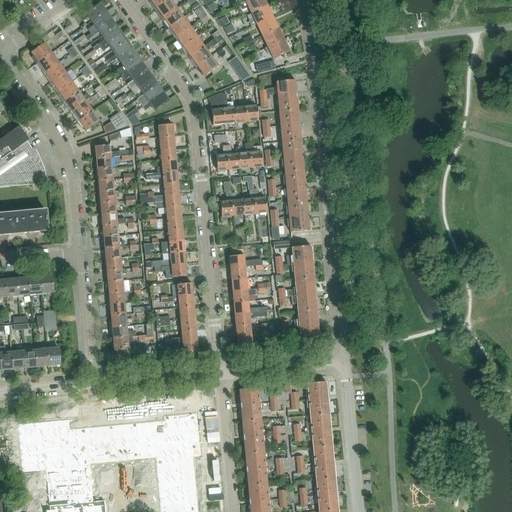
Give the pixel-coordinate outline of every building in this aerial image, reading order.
[(149,3),(154,9),(167,0),(149,0),(151,1),(149,3)] [(160,14),(163,18),(176,8),(170,0),(167,0),(154,9),(158,16),(160,14)] [(248,7),(251,13),(267,5),(264,0),(247,0),(239,4),(242,11),(248,7)] [(208,14),(209,14),(217,10),(214,3),(205,8),(204,8),(208,14)] [(89,17),(92,21),(101,15),(100,14),(102,12),(104,14),(106,13),(100,4),(87,14),(86,13),(79,18),(82,22),(89,17)] [(256,24),(272,17),(267,5),(251,13),(254,19),(248,22),(251,27),(256,24)] [(200,7),(194,12),(200,20),(207,16),(200,7)] [(163,22),(168,29),(183,18),(176,8),(163,18),(164,21),(163,22)] [(101,15),(92,21),(94,25),(88,29),(90,33),(111,19),(106,13),(104,14),(102,12),(100,14),(101,15)] [(209,20),(207,16),(200,20),(203,24),(209,20)] [(216,21),(219,28),(229,24),(226,17),(216,21)] [(272,17),(256,24),(262,36),(278,28),(272,17)] [(174,34),(176,37),(190,27),(183,18),(168,29),(172,35),(174,34)] [(114,29),(117,27),(111,19),(90,33),(93,37),(100,32),(102,36),(111,29),(111,28),(113,27),(114,29)] [(232,24),(223,28),(226,35),(235,31),(232,24)] [(100,48),(121,34),(117,27),(114,29),(113,27),(111,28),(111,29),(102,36),(105,40),(98,45),(100,48)] [(176,41),(182,48),(197,37),(190,27),(176,37),(178,40),(176,41)] [(278,28),(262,36),(268,47),(283,39),(278,28)] [(65,35),(62,31),(55,36),(58,40),(65,35)] [(211,36),(214,39),(220,35),(217,31),(211,36)] [(124,43),(127,42),(121,34),(100,48),(103,51),(109,46),(113,50),(122,44),(121,43),(123,41),(124,43)] [(220,35),(214,39),(217,44),(223,39),(220,35)] [(245,44),(252,40),(250,36),(243,39),(245,44)] [(188,53),(190,56),(204,47),(197,37),(182,48),(186,54),(188,53)] [(190,56),(192,59),(190,60),(195,67),(211,56),(207,51),(217,44),(214,39),(204,47),(190,56)] [(268,47),(264,49),(267,54),(270,53),(273,59),(289,51),(283,39),(268,47)] [(252,40),(245,44),(247,49),(255,45),(252,40)] [(108,65),(118,58),(131,48),(127,42),(124,43),(123,41),(121,43),(122,44),(113,50),(115,54),(106,61),(108,65)] [(31,57),(36,64),(51,53),(45,43),(31,53),(33,56),(31,57)] [(67,51),(69,55),(76,51),(73,47),(67,51)] [(131,48),(118,58),(123,65),(132,59),(131,58),(134,56),(135,58),(137,57),(131,48)] [(76,51),(69,55),(72,59),(78,55),(76,51)] [(42,69),(44,72),(58,63),(51,53),(36,64),(40,71),(42,69)] [(132,59),(123,65),(117,70),(121,77),(141,63),(137,57),(135,58),(134,56),(131,58),(132,59)] [(201,72),(204,76),(218,66),(211,56),(195,67),(200,74),(201,72)] [(235,57),(228,62),(232,67),(239,61),(236,56),(235,57)] [(45,76),(49,83),(65,72),(58,63),(44,72),(46,75),(45,76)] [(145,73),(148,71),(141,63),(121,77),(124,81),(131,76),(133,80),(142,73),(142,72),(144,71),(145,73)] [(264,63),(255,66),(257,73),(265,71),(264,63)] [(80,71),(83,74),(89,70),(87,66),(80,71)] [(244,68),(236,73),(240,78),(247,73),(244,68)] [(89,70),(83,74),(86,78),(92,74),(89,70)] [(144,71),(142,72),(142,73),(133,80),(127,84),(132,92),(152,77),(148,71),(145,73),(144,71)] [(56,89),(58,91),(72,82),(65,72),(49,83),(54,90),(56,89)] [(156,87),(158,86),(152,77),(132,92),(134,95),(141,91),(144,94),(153,88),(152,87),(154,86),(156,87)] [(279,112),(297,110),(295,80),(276,82),(279,112)] [(58,96),(63,102),(79,92),(72,82),(58,91),(60,94),(58,96)] [(153,88),(144,94),(144,95),(137,99),(142,106),(162,92),(158,86),(156,87),(154,86),(152,87),(153,88)] [(103,89),(96,93),(99,98),(106,93),(103,89)] [(69,108),(72,111),(85,101),(86,102),(90,99),(87,94),(82,97),(79,92),(63,102),(67,109),(69,108)] [(145,110),(152,106),(154,109),(163,102),(164,103),(168,100),(162,92),(142,106),(145,110)] [(224,124),(221,94),(207,99),(210,106),(217,106),(218,110),(211,111),(213,125),(224,124)] [(224,124),(235,123),(234,109),(227,109),(226,94),(221,94),(224,124)] [(72,115),(77,122),(92,111),(86,102),(85,101),(72,111),(74,114),(72,115)] [(258,121),(256,107),(256,106),(245,107),(246,122),(258,121)] [(235,123),(246,122),(245,107),(234,109),(235,123)] [(282,142),(300,140),(297,110),(279,112),(282,142)] [(99,121),(92,111),(77,122),(81,128),(83,127),(85,130),(99,121)] [(109,120),(116,129),(116,130),(127,126),(128,125),(119,112),(109,120)] [(158,126),(159,138),(173,137),(172,125),(158,126)] [(34,149),(33,149),(32,150),(28,142),(29,141),(20,127),(0,140),(0,187),(47,183),(46,179),(46,178),(46,176),(43,166),(36,151),(35,150),(34,149)] [(130,129),(119,132),(121,138),(131,137),(130,129)] [(119,132),(108,136),(110,142),(114,140),(121,138),(119,132)] [(224,135),(213,136),(214,144),(221,143),(225,143),(224,135)] [(159,138),(160,150),(174,148),(173,137),(159,138)] [(284,172),(303,170),(300,140),(282,142),(284,172)] [(253,143),(248,144),(250,168),(262,167),(261,152),(253,152),(253,143)] [(240,153),(238,154),(239,169),(250,168),(248,144),(244,144),(245,153),(240,153)] [(110,153),(109,146),(95,147),(95,148),(93,149),(94,153),(95,154),(96,158),(110,157),(121,157),(121,156),(127,156),(127,151),(110,153)] [(223,155),(215,156),(217,171),(228,170),(226,146),(225,146),(222,146),(223,155)] [(229,146),(226,146),(228,170),(239,169),(238,154),(236,154),(229,154),(229,146)] [(160,150),(161,161),(175,160),(174,148),(160,150)] [(95,164),(95,170),(111,168),(110,157),(96,158),(96,163),(95,164)] [(157,173),(162,173),(176,171),(175,160),(161,161),(161,167),(156,168),(157,173)] [(97,177),(98,181),(112,180),(111,168),(95,170),(96,176),(97,177)] [(287,202),(306,200),(303,170),(284,172),(287,202)] [(176,171),(162,173),(157,173),(151,174),(145,174),(145,178),(146,180),(163,179),(163,184),(177,183),(176,171)] [(97,187),(97,192),(113,191),(112,180),(98,181),(98,186),(97,187)] [(163,184),(164,196),(179,195),(177,183),(163,184)] [(248,190),(249,199),(242,200),(244,215),(255,214),(253,190),(248,190)] [(255,214),(266,213),(265,198),(258,198),(257,190),(253,190),(255,214)] [(99,199),(100,204),(114,202),(113,191),(97,192),(98,198),(99,199)] [(221,217),(232,216),(231,194),(230,191),(226,191),(226,201),(220,202),(221,217)] [(244,215),(242,200),(236,200),(235,193),(231,194),(232,216),(244,215)] [(139,198),(140,205),(165,202),(165,207),(180,206),(179,195),(164,196),(153,197),(139,198)] [(306,200),(287,202),(290,232),(308,230),(306,200)] [(99,209),(99,215),(115,214),(114,202),(100,204),(100,208),(99,209)] [(165,207),(166,219),(181,218),(180,206),(165,207)] [(15,213),(16,233),(23,233),(24,231),(29,230),(29,231),(34,230),(39,229),(40,231),(47,231),(45,211),(32,212),(32,210),(29,210),(29,212),(15,213)] [(16,233),(15,213),(1,215),(1,213),(0,212),(0,233),(4,233),(4,232),(8,232),(10,234),(16,233)] [(101,221),(102,226),(116,225),(125,224),(124,219),(116,220),(115,214),(99,215),(100,220),(101,221)] [(168,231),(182,229),(181,218),(166,219),(168,231)] [(101,232),(101,237),(117,236),(116,225),(102,226),(102,231),(101,232)] [(271,227),(270,227),(272,239),(274,241),(279,240),(278,226),(271,227)] [(168,231),(169,242),(183,241),(182,229),(168,231)] [(103,244),(104,249),(118,247),(119,248),(124,247),(123,242),(118,242),(117,236),(101,237),(102,243),(103,244)] [(169,242),(170,254),(184,252),(183,241),(169,242)] [(289,241),(273,243),(273,250),(289,249),(289,241)] [(293,264),(294,280),(313,278),(310,246),(291,248),(292,256),(285,256),(286,265),(293,264)] [(103,255),(103,260),(119,258),(119,248),(118,247),(104,249),(104,254),(103,255)] [(170,254),(170,260),(150,262),(151,267),(154,267),(160,266),(185,264),(184,252),(170,254)] [(244,267),(255,266),(262,266),(261,260),(244,262),(243,255),(228,257),(230,269),(244,267)] [(105,266),(106,271),(121,270),(119,258),(103,260),(104,265),(105,266)] [(154,273),(171,271),(172,277),(186,276),(185,264),(160,266),(154,267),(154,271),(154,273)] [(230,269),(231,280),(245,279),(244,267),(230,269)] [(105,277),(105,283),(122,281),(121,275),(126,274),(125,269),(121,270),(106,271),(106,276),(105,277)] [(51,276),(39,277),(41,293),(53,292),(51,276)] [(39,277),(27,278),(29,294),(41,293),(39,277)] [(27,278),(16,279),(17,295),(29,294),(27,278)] [(313,278),(294,280),(295,290),(296,297),(297,304),(297,312),(316,310),(313,278)] [(16,279),(4,280),(6,296),(17,295),(16,279)] [(231,280),(232,292),(246,290),(245,279),(231,280)] [(108,289),(108,294),(123,292),(122,281),(105,283),(106,288),(108,289)] [(178,297),(192,295),(191,283),(177,285),(178,297)] [(255,296),(255,295),(255,290),(255,289),(246,290),(232,292),(233,303),(247,302),(247,296),(255,296)] [(107,299),(108,305),(124,303),(123,297),(128,297),(127,292),(123,292),(108,294),(108,299),(107,299)] [(192,295),(178,297),(168,298),(168,299),(161,300),(161,303),(178,301),(179,308),(193,307),(192,295)] [(247,302),(233,303),(234,315),(266,312),(265,307),(248,309),(247,302)] [(109,311),(110,316),(125,315),(124,303),(108,305),(108,311),(109,311)] [(179,308),(180,320),(194,318),(193,307),(179,308)] [(316,310),(297,312),(298,320),(294,320),(295,329),(299,329),(300,344),(319,342),(316,310)] [(56,320),(55,311),(43,312),(43,316),(43,321),(56,320)] [(266,312),(234,315),(235,327),(250,325),(249,318),(266,316),(266,312)] [(109,322),(110,328),(126,326),(125,315),(110,316),(110,321),(109,322)] [(180,320),(181,331),(195,330),(194,318),(180,320)] [(43,321),(44,327),(44,332),(57,330),(56,320),(43,321)] [(235,327),(236,338),(251,337),(250,325),(235,327)] [(112,334),(112,339),(127,337),(126,326),(110,328),(110,333),(112,334)] [(181,331),(182,338),(171,339),(171,340),(171,344),(172,344),(172,345),(182,344),(182,343),(197,342),(195,330),(181,331)] [(269,340),(267,340),(268,351),(270,350),(277,350),(276,334),(269,335),(269,340)] [(128,348),(127,343),(133,342),(132,337),(127,338),(127,337),(112,339),(113,344),(111,344),(112,348),(113,349),(113,350),(128,348)] [(251,337),(236,338),(237,350),(252,349),(251,337)] [(183,355),(198,354),(197,342),(182,343),(182,344),(172,345),(172,344),(171,344),(165,345),(166,349),(183,348),(183,355)] [(165,345),(157,345),(158,356),(166,355),(166,349),(165,345)] [(128,348),(113,350),(114,355),(112,356),(113,359),(114,360),(114,362),(129,360),(128,354),(140,353),(139,352),(145,352),(145,347),(128,348)] [(58,348),(46,349),(48,366),(60,364),(58,348)] [(46,349),(34,350),(36,367),(48,366),(46,349)] [(34,350),(23,351),(24,368),(36,367),(34,350)] [(23,351),(11,352),(13,369),(24,368),(23,351)] [(11,352),(0,353),(0,360),(1,370),(13,369),(11,352)] [(309,416),(328,414),(325,382),(306,384),(309,416)] [(242,422),(261,420),(258,388),(239,390),(242,422)] [(68,420),(17,425),(22,472),(45,470),(49,511),(45,511),(105,511),(105,501),(93,502),(89,463),(155,457),(160,511),(197,511),(192,457),(200,456),(196,414),(164,417),(164,421),(69,430),(68,420)] [(328,414),(309,416),(310,421),(306,421),(307,432),(311,432),(312,448),(331,446),(328,414)] [(245,454),(264,452),(261,420),(242,422),(245,454)] [(331,446),(312,448),(315,480),(334,478),(331,446)] [(247,486),(266,484),(264,452),(245,454),(247,486)] [(334,478),(315,480),(318,511),(337,510),(334,478)] [(249,511),(268,511),(266,484),(247,486),(249,511)]
